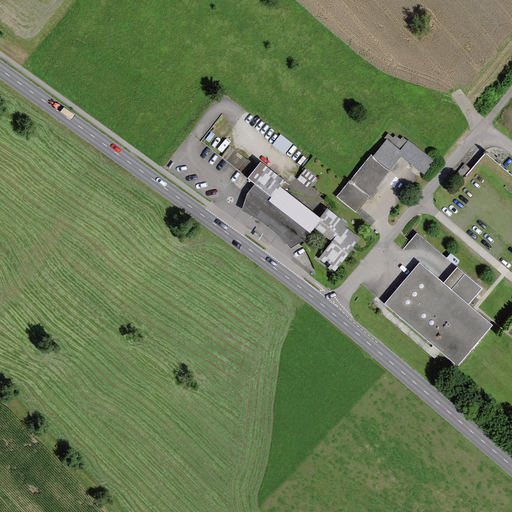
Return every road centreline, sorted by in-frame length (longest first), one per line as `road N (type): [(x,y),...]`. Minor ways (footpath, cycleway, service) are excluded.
road 1 (primary): [(331,312),(0,69)]
road 2 (residential): [(483,126),(331,312)]
road 3 (primary): [(511,467),(331,312)]
